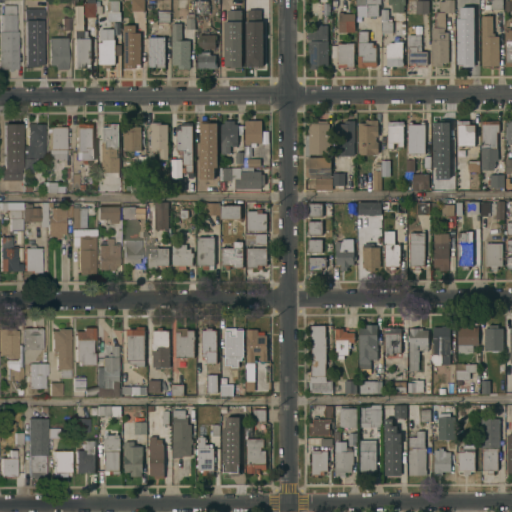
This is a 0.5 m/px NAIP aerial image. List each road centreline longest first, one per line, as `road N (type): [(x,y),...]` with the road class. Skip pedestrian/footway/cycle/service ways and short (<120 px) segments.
road 1 (residential): [(0,302),(511,299)]
road 2 (residential): [(0,506),(511,504)]
road 3 (residential): [(288,0),(289,511)]
road 4 (residential): [(0,96),(511,95)]
